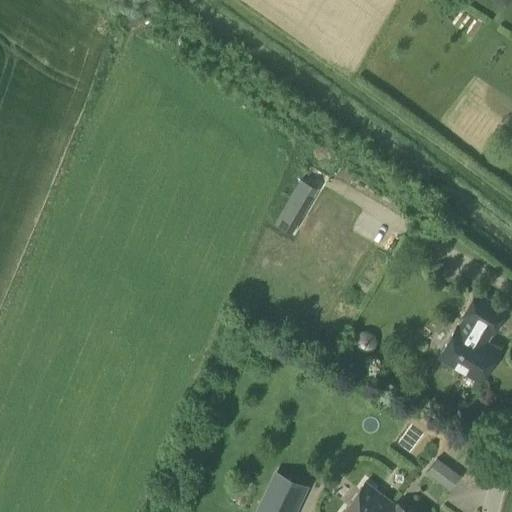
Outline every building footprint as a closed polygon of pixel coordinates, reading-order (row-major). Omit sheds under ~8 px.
[(493,332),(506,311),(476,293),(464,315),(466,316),(460,326),(458,325),(439,356),(480,381),(499,350),(485,341),(491,331),(493,332)] [(339,337),(328,331),(320,345),(332,351),(339,337)] [(450,490),(461,476),(437,458),(427,473),(450,490)] [(296,511),(299,508),(288,503),(298,481),(275,470),(254,511),(296,511)] [(384,511),(391,504),(385,499),(365,484),(344,511),(384,511)]
